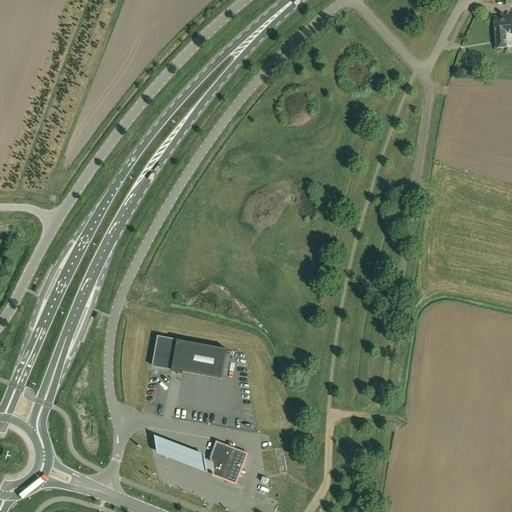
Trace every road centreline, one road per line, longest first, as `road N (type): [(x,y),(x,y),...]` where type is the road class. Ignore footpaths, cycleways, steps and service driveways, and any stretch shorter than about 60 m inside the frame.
road 1 (unclassified): [(114,414),(111,331),(148,238),(232,109),(345,0)]
road 2 (primary): [(52,380),(84,291),(152,170),(210,92),(300,0)]
road 3 (primary): [(295,0),(192,85),(129,164),(61,279),(26,362)]
road 4 (unclassified): [(241,0),(126,120),(55,222)]
road 5 (unclassified): [(354,0),(423,75),(464,0)]
